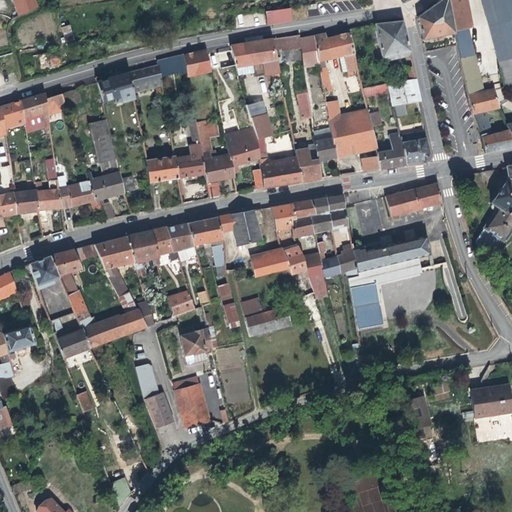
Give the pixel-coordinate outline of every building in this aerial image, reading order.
[(36,0),(12,0),(17,16),(39,9),(36,0)] [(443,0),(417,18),(423,41),(455,35),(448,0),(443,0)] [(448,0),(455,35),(469,32),(463,0),(448,0)] [(511,0),(484,0),(505,86),(511,84),(511,0)] [(300,19),(298,7),(265,12),(267,23),(300,19)] [(373,26),(379,59),(411,53),(402,22),(373,26)] [(71,25),(62,26),(63,35),(72,34),(71,25)] [(315,51),(329,122),(331,128),(331,130),(333,140),(335,157),(370,151),(372,158),(378,156),(366,102),(361,103),(363,111),(340,115),(338,103),(331,104),(326,82),(328,82),(324,59),(348,55),(350,62),(355,61),(349,34),(325,38),(323,36),(312,38),(315,51)] [(271,40),(272,44),(298,40),(297,35),(271,40)] [(300,53),(315,51),(312,38),(298,40),(300,49),(300,53)] [(230,47),(231,51),(235,68),(238,77),(255,74),(255,77),(279,73),(274,51),(272,44),(271,40),(230,47)] [(300,49),(298,40),(272,44),(274,51),(281,49),(282,52),(300,49)] [(457,43),(460,56),(473,53),(470,41),(457,43)] [(235,68),(231,51),(207,56),(211,72),(235,68)] [(61,66),(57,52),(34,58),(37,72),(61,66)] [(207,52),(182,57),(185,73),(186,76),(211,72),(207,56),(207,52)] [(412,58),(411,53),(379,59),(380,63),(412,58)] [(463,70),(476,67),(473,53),(460,56),(463,70)] [(156,63),(157,67),(160,79),(185,73),(182,57),(156,63)] [(160,79),(157,67),(128,75),(133,95),(161,87),(160,79)] [(481,93),(476,67),(463,70),(469,96),(481,93)] [(116,106),(134,101),(133,95),(128,75),(96,85),(101,104),(115,100),(116,106)] [(356,75),(345,78),(350,93),(360,90),(356,75)] [(389,84),(394,107),(406,104),(422,101),(417,79),(389,84)] [(365,99),(388,92),(386,83),(362,89),(365,99)] [(511,138),(509,131),(494,136),(487,111),(500,108),(494,90),(481,93),(469,96),(486,155),(503,151),(511,149),(511,138)] [(77,103),(74,92),(63,95),(67,107),(77,103)] [(301,122),(312,120),(310,109),(308,100),(307,94),(296,96),(301,122)] [(22,103),(25,118),(48,111),(46,100),(46,95),(22,103)] [(67,107),(63,95),(46,100),(48,111),(48,113),(67,109),(67,107)] [(22,103),(1,109),(3,124),(15,121),(25,118),(22,103)] [(407,112),(406,104),(394,107),(395,115),(407,112)] [(48,113),(48,111),(25,118),(27,130),(50,123),(48,113)] [(380,111),(371,113),(372,126),(381,125),(380,111)] [(250,123),(252,131),(254,140),(272,136),(268,119),(250,123)] [(215,126),(213,120),(195,124),(199,142),(210,139),(208,128),(215,126)] [(4,130),(16,126),(15,121),(3,124),(4,130)] [(378,156),(381,172),(406,167),(401,141),(397,122),(390,124),(393,141),(390,142),(392,153),(378,156)] [(175,162),(178,181),(205,175),(201,153),(199,142),(195,124),(195,123),(189,125),(193,146),(189,147),(191,158),(175,162)] [(333,140),(331,130),(314,134),(316,143),(333,140)] [(146,162),(151,186),(178,181),(175,162),(170,131),(160,133),(161,142),(167,141),(170,157),(146,162)] [(252,173),(256,192),(265,191),(259,161),(254,140),(252,131),(225,137),(229,157),(231,167),(255,162),(257,170),(253,171),(252,173)] [(425,136),(401,141),(406,167),(424,163),(429,157),(425,136)] [(210,150),(212,150),(210,139),(199,142),(201,153),(210,150)] [(329,161),(335,160),(335,157),(333,140),(316,143),(316,146),(319,163),(329,161)] [(297,159),(302,185),(311,183),(322,181),(319,163),(316,146),(307,147),(308,151),(295,154),(297,159)] [(210,150),(201,153),(205,175),(206,183),(226,179),(221,158),(212,160),(210,150)] [(381,172),(378,156),(372,158),(363,159),(366,177),(382,175),(381,172)] [(231,167),(229,157),(221,158),(226,179),(233,178),(231,167)] [(55,159),(46,159),(46,179),(56,178),(55,159)] [(259,161),(265,191),(280,188),(286,187),(302,185),(297,159),(282,162),(277,163),(273,164),(272,163),(268,160),(266,160),(259,161)] [(113,176),(89,182),(94,201),(98,200),(125,194),(120,181),(115,161),(110,162),(113,176)] [(9,165),(0,166),(0,170),(3,184),(12,182),(9,165)] [(511,168),(507,169),(509,179),(508,182),(506,180),(499,190),(490,204),(498,209),(474,244),(477,251),(489,259),(500,242),(502,244),(503,243),(505,244),(511,233),(511,168)] [(15,195),(23,194),(20,177),(12,178),(15,195)] [(120,181),(125,194),(137,192),(134,178),(120,181)] [(51,190),(36,192),(39,213),(41,226),(51,224),(48,212),(61,209),(58,189),(57,182),(50,182),(51,190)] [(95,211),(101,209),(98,200),(94,201),(89,182),(67,188),(70,207),(91,202),(95,211)] [(437,186),(385,199),(390,218),(424,210),(440,206),(437,186)] [(218,199),(216,187),(207,189),(209,201),(218,199)] [(70,207),(67,188),(58,189),(61,209),(70,207)] [(39,213),(36,192),(23,194),(15,195),(18,215),(39,213)] [(10,195),(0,197),(0,218),(18,215),(15,195),(10,195)] [(325,200),(331,230),(342,227),(344,235),(350,234),(344,197),(336,198),(325,200)] [(319,201),(311,202),(314,214),(310,215),(314,234),(331,230),(325,200),(319,201)] [(314,214),(311,202),(301,204),(292,205),(295,218),(291,220),(293,230),(295,238),(314,234),(310,215),(314,214)] [(295,218),(292,205),(283,207),(271,209),(277,234),(293,230),(291,220),(295,218)] [(115,221),(110,206),(101,209),(106,224),(115,221)] [(237,249),(260,244),(253,213),(230,217),(234,234),(237,249)] [(221,237),(234,234),(230,217),(216,220),(221,237)] [(221,237),(216,220),(187,226),(193,248),(222,242),(221,237)] [(166,231),(172,254),(175,253),(183,251),(176,229),(166,231)] [(166,231),(152,233),(159,258),(168,255),(171,265),(178,263),(175,253),(172,254),(166,231)] [(127,240),(134,263),(135,265),(159,258),(152,233),(127,240)] [(361,246),(352,248),(356,269),(356,272),(430,254),(427,241),(426,241),(425,238),(362,252),(361,246)] [(95,248),(99,258),(105,271),(134,263),(127,240),(95,248)] [(282,251),(285,257),(290,271),(292,276),(307,272),(304,262),(302,258),(299,250),(290,253),(285,243),(280,244),(282,251)] [(337,263),(339,274),(356,269),(352,248),(352,245),(343,247),(346,261),(337,263)] [(216,271),(225,271),(223,246),(210,249),(216,271)] [(86,261),(99,258),(95,248),(82,250),(86,261)] [(251,266),(285,257),(282,251),(250,259),(251,266)] [(74,253),(50,260),(58,278),(82,271),(74,253)] [(320,258),(319,254),(302,258),(304,262),(320,258)] [(417,260),(430,256),(430,254),(356,272),(357,276),(346,279),(356,326),(382,321),(372,273),(383,269),(385,276),(399,273),(412,269),(410,261),(417,260)] [(252,280),(290,271),(285,257),(251,266),(249,267),(252,280)] [(321,261),(320,258),(304,262),(307,272),(315,296),(328,293),(327,288),(321,261)] [(331,287),(329,276),(339,274),(337,263),(336,258),(321,261),(327,288),(331,287)] [(59,280),(58,278),(50,260),(28,268),(36,288),(59,280)] [(412,269),(419,268),(417,260),(410,261),(412,269)] [(213,283),(209,272),(202,274),(205,286),(213,283)] [(246,280),(244,272),(233,274),(235,282),(246,280)] [(16,293),(9,274),(0,279),(0,300),(10,296),(16,293)] [(218,303),(213,283),(205,286),(207,293),(210,306),(218,303)] [(235,308),(228,286),(220,288),(226,310),(235,308)] [(185,314),(194,310),(188,292),(179,296),(185,314)] [(15,310),(12,311),(18,330),(28,327),(16,293),(10,296),(15,310)] [(67,297),(82,332),(98,326),(95,319),(90,321),(78,293),(67,297)] [(210,306),(207,293),(201,294),(205,308),(210,306)] [(131,315),(138,312),(135,307),(130,296),(123,298),(131,315)] [(185,314),(179,296),(168,300),(172,314),(171,320),(185,314)] [(246,319),(259,315),(255,299),(241,303),(246,319)] [(289,327),(281,301),(266,305),(268,313),(259,315),(246,319),(251,337),(289,327)] [(147,302),(135,307),(138,312),(146,328),(153,325),(147,302)] [(146,329),(146,328),(138,312),(131,315),(98,326),(82,332),(90,350),(100,347),(146,329)] [(76,355),(90,350),(82,332),(66,337),(60,320),(49,324),(62,360),(76,355)] [(28,327),(18,330),(1,336),(7,356),(35,347),(28,327)] [(186,356),(203,352),(214,350),(209,331),(181,338),(186,356)] [(187,367),(206,361),(203,352),(186,356),(181,338),(179,338),(187,367)] [(364,373),(359,345),(352,346),(354,357),(357,374),(364,373)] [(13,377),(7,356),(0,358),(0,360),(5,380),(13,377)] [(357,374),(354,357),(345,360),(349,377),(357,374)] [(159,396),(151,369),(146,367),(135,370),(144,404),(156,432),(173,425),(162,395),(159,396)] [(199,386),(197,379),(185,382),(188,389),(199,386)] [(188,389),(185,382),(172,385),(175,393),(188,389)] [(185,430),(210,423),(199,386),(188,389),(175,393),(185,430)] [(490,390),(490,388),(465,391),(470,421),(509,417),(505,388),(490,390)] [(91,410),(85,394),(76,398),(82,414),(91,410)] [(423,395),(407,400),(418,439),(434,435),(423,395)] [(0,430),(12,426),(6,410),(2,411),(0,412),(0,430)] [(29,467),(22,451),(0,461),(0,463),(6,477),(29,467)] [(109,484),(120,502),(133,494),(123,476),(109,484)] [(15,499),(27,494),(24,484),(11,489),(15,499)] [(64,511),(59,511),(46,501),(39,504),(35,508),(34,511),(72,511),(73,511),(66,510),(64,511)]
